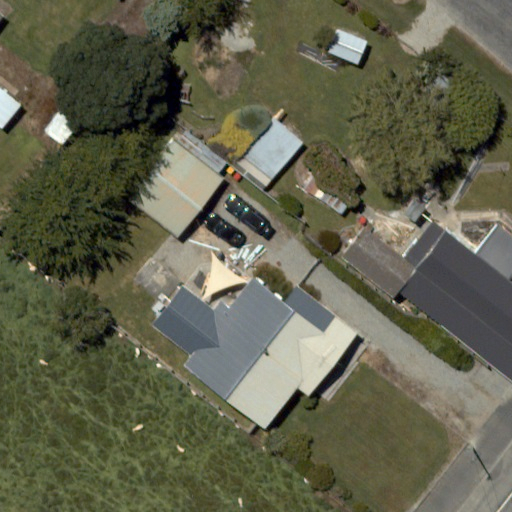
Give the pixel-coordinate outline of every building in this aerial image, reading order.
[(368,38),(330,28),(322,59),(360,69),(368,38)] [(26,100),(0,79),(0,130),(1,131),(26,100)] [(257,192),(303,146),(258,101),(211,147),(257,192)] [(171,133),(121,194),(174,237),(224,176),(171,133)] [(446,222),(389,298),(511,390),(511,229),(490,213),(470,240),(446,222)] [(187,351),(175,369),(272,438),(346,334),(255,269),(222,314),(183,287),(154,328),(187,351)]
